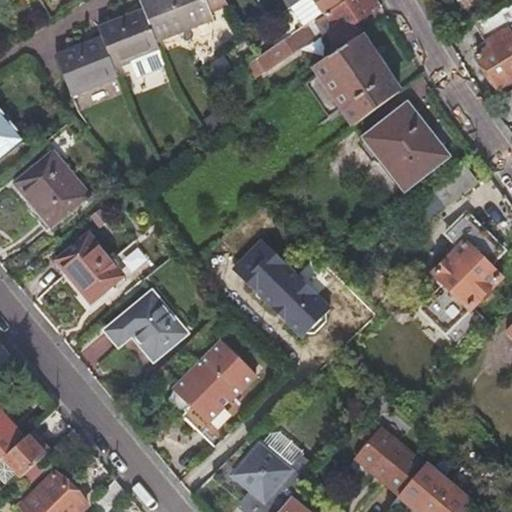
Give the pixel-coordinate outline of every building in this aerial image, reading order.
[(162,48),(217,25),(206,0),(150,0),(143,3),(147,12),(102,31),(105,40),(60,58),(76,97),(122,78),(118,70),(164,51),(162,48)] [(304,28),(244,67),(253,81),(313,42),(310,37),(324,28),(339,52),(361,37),(352,25),(375,9),(373,6),(369,0),(349,0),(324,17),(314,23),(317,28),(308,34),(304,28)] [(282,0),(288,10),(295,5),(302,0),(282,0)] [(313,0),(323,15),(345,0),(313,0)] [(511,0),(502,7),(471,26),(485,49),(473,56),(495,89),(511,78),(511,0)] [(295,5),(288,10),(277,17),(285,29),(303,18),(295,5)] [(399,95),(361,37),(339,52),(323,62),(313,69),(317,75),(303,84),(326,119),(339,109),(351,127),(399,95)] [(233,74),(222,56),(209,65),(221,82),(233,74)] [(448,159),(406,104),(360,139),(402,194),(448,159)] [(0,186),(28,162),(18,150),(26,143),(0,111),(0,186)] [(38,225),(48,236),(93,199),(55,154),(15,186),(44,220),(38,225)] [(476,187),(462,169),(432,193),(445,210),(476,187)] [(122,281),(133,294),(158,273),(137,248),(112,268),(89,240),(58,266),(85,297),(78,303),(91,319),(108,305),(106,303),(118,293),(113,288),(122,281)] [(260,245),(234,271),(293,333),(314,334),(323,324),(322,317),(327,312),(260,245)] [(500,280),(464,245),(432,277),(468,313),(500,280)] [(156,365),(189,337),(153,295),(109,333),(121,348),(134,338),(156,365)] [(211,426),(221,415),(258,376),(224,344),(176,391),(177,392),(192,407),(211,426)] [(181,411),(185,413),(192,407),(177,392),(171,399),(172,402),(174,406),(178,409),(181,411)] [(183,416),(217,449),(236,429),(221,415),(211,426),(192,407),(185,413),(183,416)] [(0,461),(24,440),(0,412),(0,461)] [(259,430),(213,476),(246,506),(242,511),(243,511),(279,511),(289,501),(299,489),(310,475),(259,430)] [(382,484),(398,497),(424,467),(379,430),(356,457),(385,481),(382,484)] [(33,432),(28,437),(47,458),(52,453),(33,432)] [(59,472),(86,445),(75,432),(52,453),(47,458),(59,472)] [(0,461),(0,483),(4,487),(11,480),(13,483),(17,486),(19,484),(47,458),(28,437),(24,440),(0,461)] [(458,511),(468,501),(425,465),(424,467),(398,497),(390,507),(395,511),(458,511)] [(86,511),(90,509),(57,475),(23,507),(27,511),(86,511)] [(0,483),(0,490),(3,493),(13,483),(11,480),(4,487),(0,483)] [(102,511),(112,511),(129,496),(115,482),(93,503),(102,511)] [(279,511),(302,511),(289,501),(279,511)]
